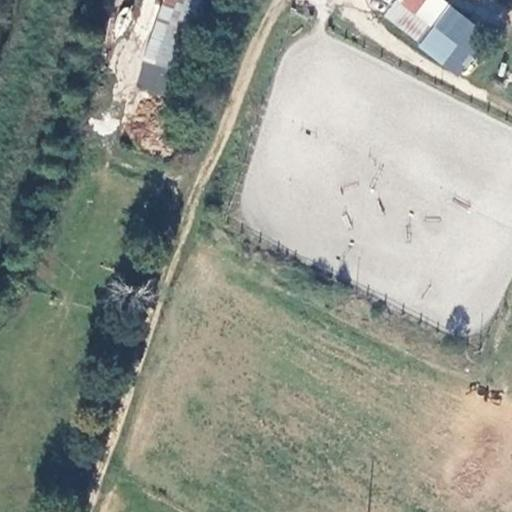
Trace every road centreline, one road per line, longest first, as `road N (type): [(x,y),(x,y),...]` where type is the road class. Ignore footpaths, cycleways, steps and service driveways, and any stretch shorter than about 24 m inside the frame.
road 1 (track): [(89,511),(185,227),(281,0)]
road 2 (track): [(511,108),(415,57),(388,52),(343,15),(342,0)]
